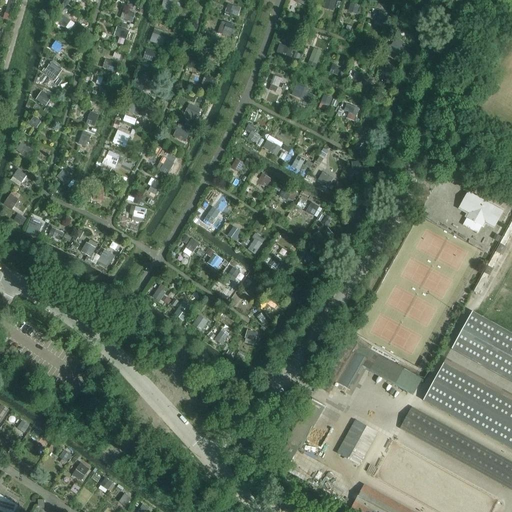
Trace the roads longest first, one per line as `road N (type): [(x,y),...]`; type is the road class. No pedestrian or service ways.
road 1 (residential): [(209,456),(265,402),(389,229),(463,0)]
road 2 (residential): [(209,456),(101,340),(16,284)]
